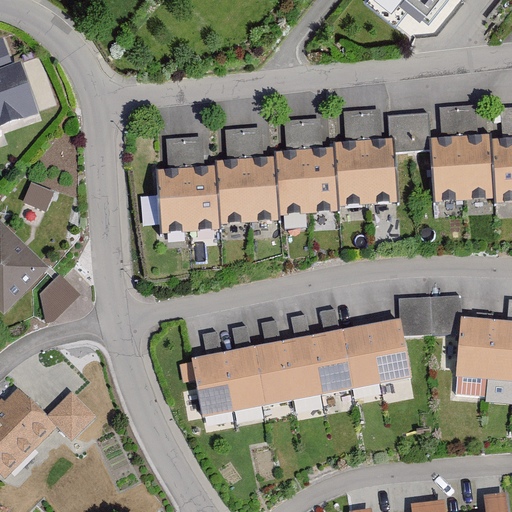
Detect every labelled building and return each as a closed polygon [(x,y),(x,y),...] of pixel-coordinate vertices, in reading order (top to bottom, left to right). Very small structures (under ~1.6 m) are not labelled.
[(366,0),(364,2),(393,25),(412,1),(428,12),(437,0),(366,0)] [(0,132),(33,121),(5,44),(0,46),(0,132)] [(494,142),(436,145),(439,206),(497,204),(494,151),(494,142)] [(394,144),(341,147),(341,158),(344,212),(397,209),(394,144)] [(511,150),(494,151),(497,204),(511,202),(511,150)] [(341,158),(278,161),(281,225),(345,222),(344,212),(341,158)] [(278,161),(220,164),(220,173),(223,228),(281,225),(278,161)] [(220,173),(161,176),(165,241),(223,238),(223,228),(220,173)] [(32,180),(24,200),(46,209),(54,189),(32,180)] [(0,234),(0,307),(5,313),(44,274),(3,232),(0,234)] [(35,297),(55,317),(80,294),(60,273),(35,297)] [(439,313),(463,312),(462,294),(401,295),(401,333),(439,332),(439,313)] [(247,323),(233,329),(239,344),(254,338),(247,323)] [(511,329),(468,326),(463,383),(511,387),(511,329)] [(408,377),(398,327),(199,366),(209,417),(408,377)] [(208,352),(222,350),(220,330),(206,332),(208,352)] [(0,417),(0,472),(4,477),(55,428),(23,395),(0,417)] [(73,439),(93,420),(72,399),(53,418),(73,439)]
